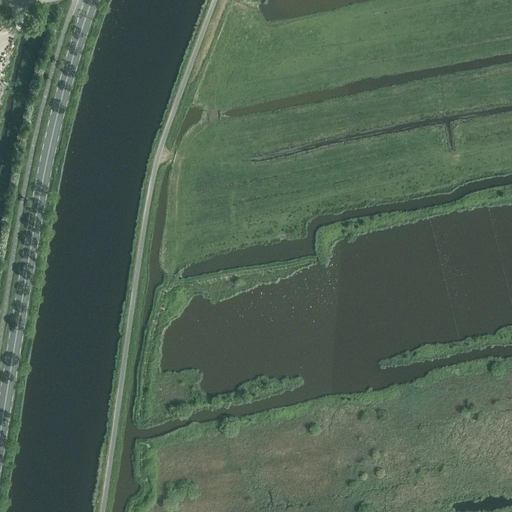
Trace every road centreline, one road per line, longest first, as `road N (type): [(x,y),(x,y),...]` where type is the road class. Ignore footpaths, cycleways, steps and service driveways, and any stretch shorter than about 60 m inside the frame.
road 1 (primary): [(0,429),(60,92),(91,0)]
road 2 (track): [(216,100),(178,166),(171,273)]
